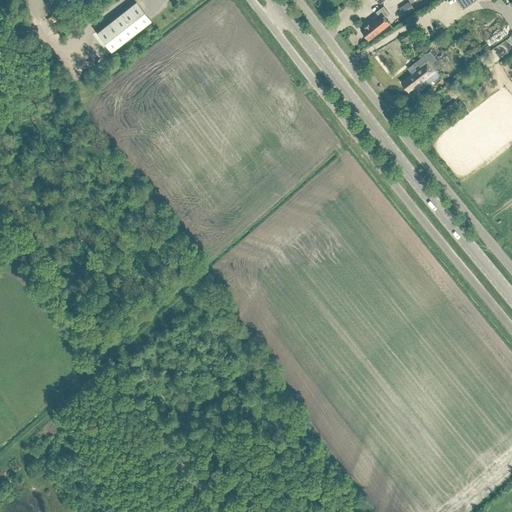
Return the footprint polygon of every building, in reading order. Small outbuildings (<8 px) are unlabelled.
[(456,0),(463,9),(474,0),(456,0)] [(94,32),(109,52),(149,20),(134,1),(94,32)] [(408,1),(401,5),(398,7),(403,16),(414,10),(408,1)] [(360,28),(368,39),(390,22),(385,16),(389,13),(383,5),(376,11),(378,13),(367,22),(368,22),(360,28)] [(401,82),(409,92),(409,91),(415,100),(422,95),(418,90),(438,75),(435,72),(436,71),(423,54),(406,67),(411,74),(401,82)]
